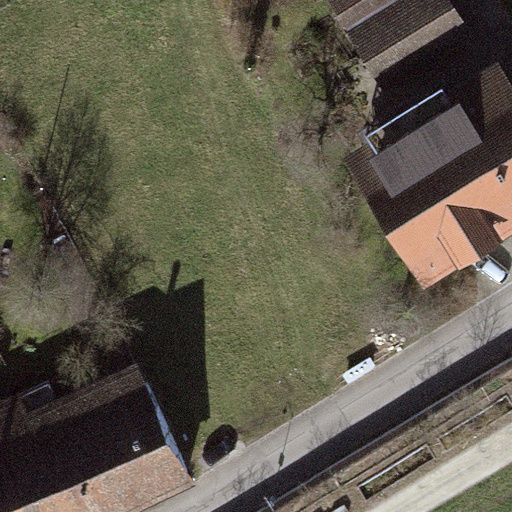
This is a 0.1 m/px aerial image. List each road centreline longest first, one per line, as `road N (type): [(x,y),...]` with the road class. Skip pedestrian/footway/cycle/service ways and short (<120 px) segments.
road 1 (residential): [(194,511),(511,320)]
road 2 (track): [(511,442),(394,511)]
